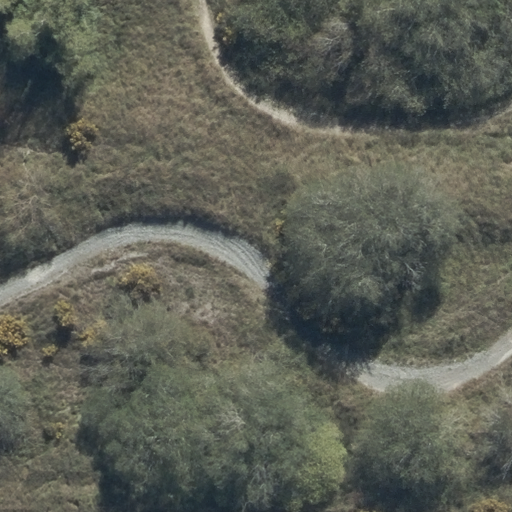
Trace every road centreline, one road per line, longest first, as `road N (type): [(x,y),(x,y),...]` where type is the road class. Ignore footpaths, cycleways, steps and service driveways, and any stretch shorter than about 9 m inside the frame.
road 1 (track): [(0,292),(122,229),(171,223),(226,240),(352,358),(380,373),(465,372),(511,339)]
road 2 (track): [(511,100),(412,118),(306,114),(241,77),(208,0)]
